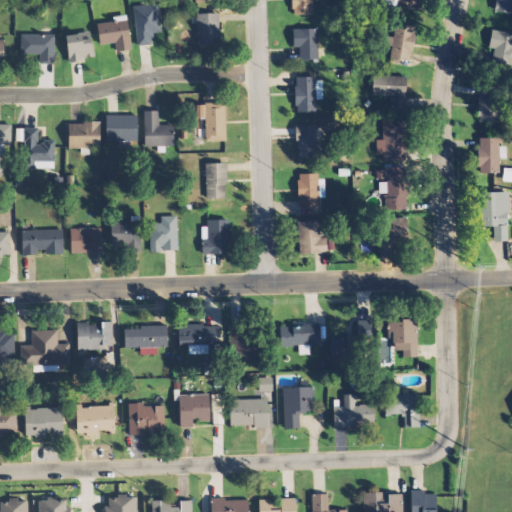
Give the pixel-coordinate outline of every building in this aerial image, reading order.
[(291,0),(291,14),(314,14),(314,0),(291,0)] [(421,0),(379,0),(379,7),(421,8),(421,0)] [(511,0),(493,0),(492,9),(511,13),(511,0)] [(137,45),(153,43),(152,33),(161,33),(158,2),(133,5),(137,45)] [(219,12),(196,12),(196,43),(219,43),(219,12)] [(97,19),(100,43),(110,42),(112,51),(131,48),(126,15),(97,19)] [(415,25),(408,60),(389,56),(395,22),(415,25)] [(318,28),(292,28),(292,49),(301,49),(301,60),(318,60),(318,28)] [(495,52),(493,61),(511,64),(511,32),(491,28),(487,50),(495,52)] [(94,57),(90,31),(64,35),(68,61),(94,57)] [(20,52),(38,52),(38,62),(54,62),(54,33),(20,33),(20,52)] [(294,75),(294,110),(320,110),(320,75),(294,75)] [(405,110),(405,75),(388,75),(388,110),(405,110)] [(478,121),(497,121),(497,90),(478,90),(478,121)] [(204,140),(225,140),(225,101),(204,101),(204,140)] [(174,120),(161,120),(161,110),(144,110),(144,147),(174,147),(174,120)] [(136,113),(105,113),(105,144),(136,144),(136,113)] [(404,119),(382,119),(382,154),(404,154),(404,119)] [(100,120),(67,120),(67,148),(100,148),(100,120)] [(0,144),(11,145),(11,125),(0,124),(0,144)] [(295,157),(321,157),(321,125),(295,125),(295,157)] [(55,138),(38,137),(38,127),(24,127),(23,157),(33,157),(33,167),(54,167),(55,138)] [(477,136),(477,168),(497,168),(497,136),(477,136)] [(226,161),(205,161),(205,197),(226,197),(226,161)] [(385,208),(405,208),(405,170),(385,170),(385,208)] [(324,196),(324,172),(297,172),(297,207),(317,207),(317,196),(324,196)] [(489,221),(489,240),(509,240),(509,190),(479,190),(479,221),(489,221)] [(177,215),(160,215),(160,224),(149,224),(149,250),(177,250),(177,215)] [(407,216),(380,216),(380,255),(397,255),(397,240),(407,240),(407,216)] [(201,253),(229,253),(229,219),(212,219),(212,229),(201,229),(201,253)] [(327,253),(327,230),(317,230),(317,219),(297,219),(297,253),(327,253)] [(141,249),(141,220),(110,220),(110,249),(141,249)] [(101,226),(70,226),(70,251),(101,251),(101,226)] [(21,228),(21,253),(63,253),(63,228),(21,228)] [(0,230),(0,257),(10,257),(10,230),(0,230)] [(353,319),(353,334),(331,334),(331,354),(361,354),(361,340),(371,340),(371,319),(353,319)] [(113,320),(76,320),(76,348),(113,348),(113,320)] [(417,356),(417,320),(388,320),(388,341),(396,341),(396,356),(417,356)] [(215,322),(178,322),(178,343),(188,343),(188,352),(207,352),(207,343),(215,343),(215,322)] [(279,343),(299,343),(299,353),(309,352),(309,343),(319,343),(318,322),(279,323),(279,343)] [(124,345),(135,345),(135,352),(157,352),(157,343),(167,343),(167,324),(124,324),(124,345)] [(264,352),(264,325),(232,325),(232,352),(264,352)] [(59,329),(29,329),(29,340),(20,340),(20,361),(29,361),(29,370),(61,370),(61,362),(69,362),(69,339),(59,339),(59,329)] [(0,330),(0,361),(14,361),(14,330),(0,330)] [(272,377),(258,377),(258,390),(272,390),(272,377)] [(314,407),(314,385),(283,385),(283,427),(303,427),(303,407),(314,407)] [(209,392),(178,392),(178,425),(209,425),(209,392)] [(404,426),(419,426),(419,392),(385,392),(385,416),(404,416),(404,426)] [(333,427),(374,426),(374,403),(353,403),(353,393),(342,393),(343,403),(333,404),(333,427)] [(267,398),(229,398),(229,426),(267,426),(267,398)] [(164,434),(164,400),(128,400),(128,434),(164,434)] [(114,402),(75,402),(76,434),(115,434),(114,402)] [(0,436),(17,436),(17,404),(0,404),(0,436)] [(24,405),(24,436),(63,436),(63,405),(24,405)] [(436,511),(436,489),(410,489),(410,511),(436,511)] [(104,511),(137,511),(137,490),(104,491),(104,511)] [(363,511),(402,511),(402,491),(363,491),(363,511)] [(311,493),(311,511),(347,511),(347,510),(329,510),(329,493),(311,493)] [(35,511),(68,511),(68,495),(35,496),(35,511)] [(248,511),(248,497),(210,497),(210,511),(248,511)] [(295,511),(295,497),(259,497),(259,511),(295,511)] [(0,511),(28,511),(28,498),(0,498),(0,511)] [(152,498),(152,511),(193,511),(193,498),(152,498)]
